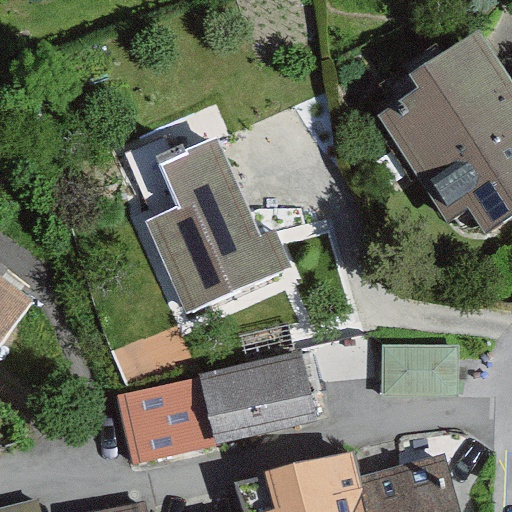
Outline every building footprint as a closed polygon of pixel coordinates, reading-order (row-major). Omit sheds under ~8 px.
[(511,229),(511,101),(476,45),(411,87),(423,107),(385,130),(451,233),(472,220),(488,245),(511,229)] [(219,149),(162,174),(182,221),(154,233),(194,324),(279,287),(297,280),(279,239),(261,247),(219,149)] [(0,283),(0,355),(34,307),(0,283)] [(320,414),(296,310),(199,333),(211,386),(125,406),(141,475),(231,454),(227,436),(320,414)] [(463,346),(328,346),(328,373),(388,373),(388,396),(463,396),(463,371),(463,346)] [(466,511),(455,466),(373,487),(364,452),(249,481),(256,511),(466,511)] [(49,511),(44,491),(0,502),(0,511),(49,511)]
